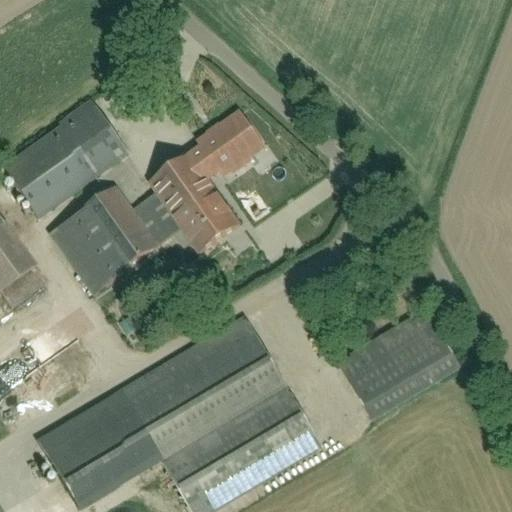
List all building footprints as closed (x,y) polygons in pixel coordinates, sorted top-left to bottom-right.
[(0,175),(34,226),(131,161),(97,111),(0,175)] [(249,160),(264,149),(240,116),(200,145),(223,178),(231,172),(234,176),(251,163),(249,160)] [(202,257),(234,234),(253,220),(226,183),(215,191),(191,159),(150,188),(158,200),(132,219),(112,193),(50,238),(93,297),(183,231),(202,257)] [(0,300),(26,284),(0,241),(0,300)] [(369,421),(460,372),(427,311),(336,360),(369,421)] [(243,324),(118,398),(186,511),(222,511),(320,455),(243,324)] [(57,368),(63,373),(57,378),(66,387),(89,365),(75,351),(57,368)]
